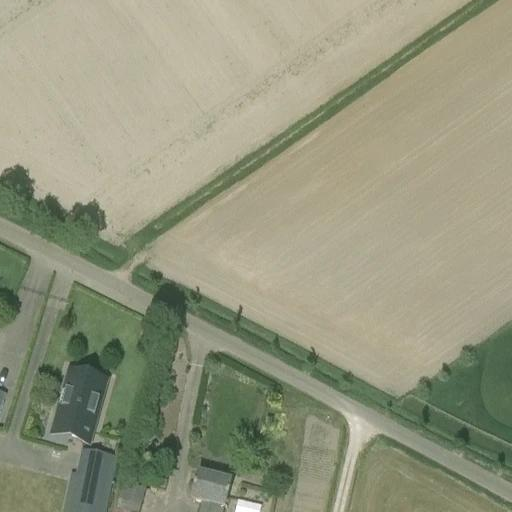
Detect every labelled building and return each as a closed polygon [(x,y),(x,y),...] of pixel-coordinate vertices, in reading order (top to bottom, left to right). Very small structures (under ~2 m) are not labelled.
[(76,425),(70,444),(90,450),(109,383),(68,371),(54,419),(76,425)] [(198,511),(222,511),(230,483),(199,475),(192,501),(201,504),(198,511)] [(106,511),(112,484),(70,476),(63,511),(106,511)] [(139,511),(145,492),(122,485),(115,511),(139,511)] [(262,511),(264,507),(240,502),(237,511),(262,511)]
